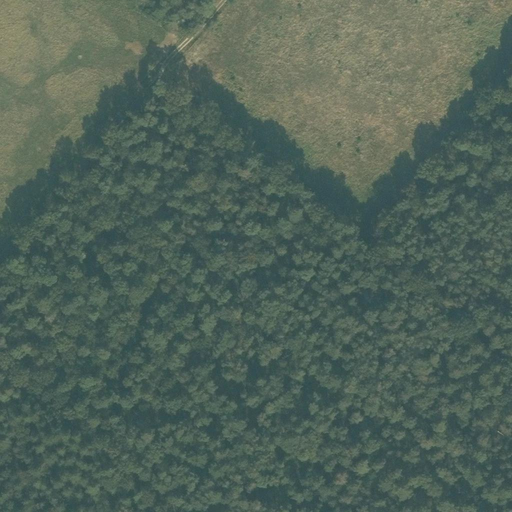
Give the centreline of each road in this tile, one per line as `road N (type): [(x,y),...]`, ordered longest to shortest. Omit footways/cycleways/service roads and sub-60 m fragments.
road 1 (track): [(0,256),(221,0)]
road 2 (track): [(176,511),(0,369)]
road 3 (track): [(361,229),(511,62)]
road 4 (track): [(361,229),(511,359)]
